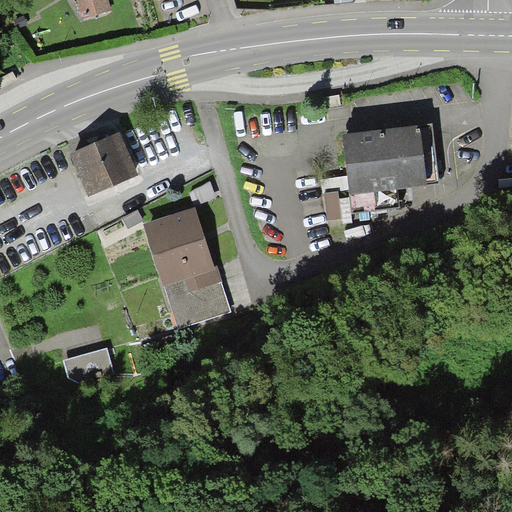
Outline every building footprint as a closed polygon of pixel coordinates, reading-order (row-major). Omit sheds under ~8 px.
[(107,0),(76,0),(81,19),(111,11),(107,0)] [(432,128),(343,138),(348,179),(324,182),(330,230),(353,227),(351,216),(399,210),(397,193),(439,188),(432,128)] [(120,134),(69,155),(87,199),(138,179),(120,134)] [(117,205),(99,215),(106,229),(125,220),(117,205)] [(195,210),(143,226),(179,330),(232,313),(206,239),(195,210)] [(115,377),(107,348),(64,361),(70,379),(84,386),(115,377)]
